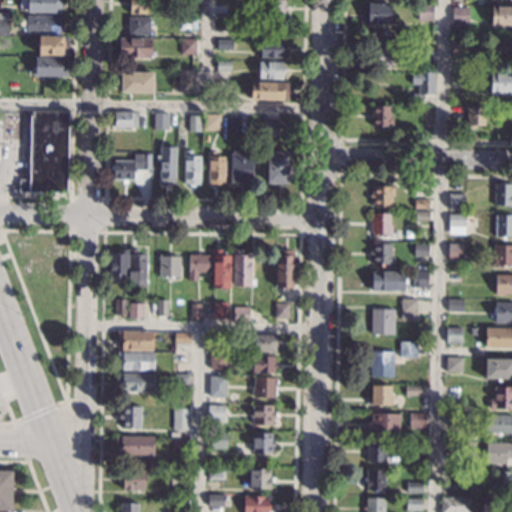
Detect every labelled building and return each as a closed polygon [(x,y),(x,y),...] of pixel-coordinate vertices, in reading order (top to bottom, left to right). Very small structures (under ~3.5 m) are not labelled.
[(60,0),(60,12),(27,12),(27,0),(60,0)] [(151,0),(151,13),(129,13),(129,0),(151,0)] [(196,0),(196,8),(180,8),(180,0),(196,0)] [(284,0),(284,19),(265,19),(265,0),(284,0)] [(390,25),(366,24),(367,3),(391,3),(390,25)] [(432,5),(432,21),(417,20),(417,4),(432,5)] [(511,6),(511,25),(489,25),(490,5),(511,6)] [(468,24),(452,24),(452,7),(468,7),(468,24)] [(59,33),(26,33),(26,16),(59,16),(59,33)] [(149,34),(128,34),(128,17),(149,18),(149,34)] [(7,34),(0,34),(0,18),(8,18),(7,34)] [(195,29),(179,28),(179,18),(196,18),(195,29)] [(68,55),(38,54),(38,36),(68,36),(68,55)] [(149,56),(118,55),(119,37),(150,38),(149,56)] [(196,54),(180,54),(180,38),(196,39),(196,54)] [(432,39),(432,49),(412,49),(412,38),(432,39)] [(232,39),(231,49),(216,49),(216,39),(232,39)] [(395,40),(395,54),(400,54),(400,67),(377,66),(378,39),(395,40)] [(282,41),(282,58),(260,58),(260,40),(282,41)] [(467,57),(451,57),(451,40),(467,41),(467,57)] [(511,41),(511,61),(490,60),(491,41),(511,41)] [(66,75),(35,75),(34,76),(35,58),(67,58),(66,75)] [(230,61),(230,71),(216,70),(216,61),(230,61)] [(282,62),(282,79),(258,79),(258,61),(282,62)] [(195,92),(178,92),(178,70),(195,70),(195,92)] [(433,94),(425,94),(425,105),(407,105),(407,96),(413,96),(413,93),(417,93),(417,84),(410,84),(410,71),(434,71),(433,94)] [(152,92),(120,92),(120,72),(153,73),(152,92)] [(465,73),(464,87),(450,86),(450,73),(465,73)] [(511,92),(490,92),(490,73),(511,73),(511,92)] [(287,83),(287,100),(249,99),(249,82),(287,83)] [(390,117),(392,117),(392,126),(371,126),(371,105),(390,105),(390,117)] [(485,108),(484,125),(477,124),(477,129),(467,128),(467,119),(466,119),(466,107),(485,108)] [(432,124),(421,124),(421,108),(432,108),(432,124)] [(66,194),(28,193),(28,192),(18,192),(18,180),(28,180),(29,111),(67,112),(66,194)] [(136,128),(113,128),(113,112),(136,112),(136,128)] [(167,130),(152,129),(153,113),(167,113),(167,130)] [(219,131),(202,130),(202,114),(206,114),(219,114),(219,131)] [(200,131),(187,131),(188,115),(189,115),(200,115),(200,131)] [(237,134),(227,134),(227,117),(238,117),(237,134)] [(278,136),(263,135),(264,120),(277,120),(278,120),(278,136)] [(174,183),(157,183),(157,166),(155,166),(155,154),(159,155),(159,146),(175,146),(174,183)] [(191,155),(199,156),(199,184),(183,184),(184,150),(192,150),(191,155)] [(248,153),(251,153),(251,160),(252,160),(252,171),(250,171),(250,185),(229,185),(229,152),(233,152),(233,150),(248,150),(248,153)] [(215,156),(224,156),(223,184),(208,184),(208,151),(215,151),(215,156)] [(287,183),(266,183),(267,151),(286,151),(287,151),(287,183)] [(150,170),(140,170),(140,154),(150,154),(150,170)] [(133,180),(127,180),(127,182),(122,182),(122,179),(113,179),(113,161),(133,161),(133,180)] [(511,206),(493,206),(493,184),(511,184),(511,206)] [(393,196),(391,196),(391,206),(371,205),(371,185),(393,186),(393,196)] [(463,210),(449,210),(449,194),(463,194),(463,210)] [(428,209),(414,208),(414,198),(428,198),(428,209)] [(428,212),(428,220),(414,220),(414,211),(428,212)] [(389,224),(392,224),(391,236),(379,236),(379,234),(371,234),(371,213),(389,213),(389,224)] [(464,234),(448,234),(448,214),(465,215),(464,234)] [(511,236),(495,236),(495,215),(511,215),(511,236)] [(390,254),(392,254),(392,264),(371,263),(371,243),(390,244),(390,254)] [(461,258),(447,258),(447,243),(462,244),(461,258)] [(427,256),(413,256),(414,244),(427,244),(427,256)] [(511,265),(490,265),(490,256),(492,256),(492,244),(511,244),(511,265)] [(126,283),(108,283),(109,253),(117,253),(117,249),(127,249),(126,283)] [(221,254),(229,254),(229,288),(211,287),(211,249),(221,249),(221,254)] [(250,286),(233,286),(233,249),(250,249),(250,286)] [(292,287),(274,287),(274,251),(293,251),(292,287)] [(145,286),(127,285),(128,253),(146,254),(145,286)] [(208,272),(197,272),(197,280),(187,280),(188,254),(208,254),(208,272)] [(178,277),(158,277),(158,256),(178,256),(178,277)] [(403,291),(370,290),(371,270),(404,271),(403,291)] [(426,287),(412,287),(412,270),(427,271),(426,287)] [(461,283),(447,282),(448,271),(461,271),(461,283)] [(511,294),(495,294),(496,274),(511,274),(511,294)] [(125,315),(114,315),(115,299),(125,299),(125,315)] [(166,315),(156,315),(156,299),(167,299),(166,315)] [(416,299),(415,319),(400,319),(400,299),(416,299)] [(462,311),(447,311),(447,299),(462,299),(462,311)] [(226,318),(211,318),(211,301),(226,302),(226,318)] [(287,318),(274,318),(274,302),(288,302),(287,318)] [(511,321),(494,321),(495,302),(511,302),(511,321)] [(142,317),(128,317),(129,303),(143,303),(142,317)] [(200,319),(190,318),(190,304),(191,304),(200,304),(200,319)] [(248,322),(233,322),(233,306),(248,307),(248,322)] [(394,334),(370,333),(371,309),(394,309),(394,334)] [(511,347),(484,347),(484,327),(511,327),(511,347)] [(460,344),(445,344),(446,328),(461,328),(460,344)] [(152,350),(121,350),(121,337),(117,337),(117,332),(152,331),(152,350)] [(189,344),(188,344),(188,347),(177,347),(177,343),(174,343),(174,332),(189,332),(189,344)] [(276,352),(253,352),(254,349),(246,348),(246,335),(254,335),(276,335),(276,352)] [(416,357),(398,357),(398,342),(416,342),(416,357)] [(392,377),(369,376),(369,351),(393,352),(392,377)] [(154,371),(121,370),(121,358),(117,358),(117,352),(154,352),(154,371)] [(225,363),(211,363),(211,354),(225,354),(225,363)] [(274,361),(276,361),(276,367),(274,367),(274,373),(251,373),(251,355),(274,356),(274,361)] [(461,372),(445,372),(446,357),(461,357),(461,372)] [(511,379),(484,379),(484,359),(511,359),(511,379)] [(154,391),(115,391),(116,373),(154,374),(154,391)] [(190,384),(173,384),(173,374),(190,374),(190,384)] [(225,397),(208,397),(207,376),(225,376),(225,397)] [(276,377),(276,386),(274,386),(274,397),(252,397),(253,376),(276,377)] [(389,407),(369,406),(369,385),(389,385),(389,407)] [(421,386),(421,396),(404,395),(404,385),(421,386)] [(459,400),(444,399),(444,386),(459,386),(459,400)] [(511,413),(511,410),(489,409),(489,399),(491,399),(491,386),(511,386),(511,413)] [(224,405),(223,422),(207,422),(207,404),(224,405)] [(272,411),(275,411),(274,418),(272,418),(272,424),(251,424),(252,404),(272,405),(272,411)] [(140,428),(121,428),(121,407),(140,406),(140,428)] [(188,429),(172,429),(172,408),(189,408),(188,429)] [(424,427),(408,427),(408,412),(424,413),(424,427)] [(398,434),(367,434),(367,421),(371,421),(371,413),(399,414),(398,434)] [(459,425),(444,425),(444,414),(459,414),(459,425)] [(511,433),(485,433),(485,415),(511,416),(511,433)] [(226,449),(211,449),(211,432),(226,432),(226,449)] [(271,433),(271,440),(273,440),(273,446),(271,446),(270,454),(251,453),(251,432),(271,433)] [(152,437),(152,455),(118,454),(118,443),(114,443),(114,436),(152,437)] [(188,450),(171,450),(171,437),(188,438),(188,450)] [(384,461),(366,461),(366,441),(384,441),(384,461)] [(459,453),(444,453),(444,442),(459,442),(459,453)] [(511,443),(511,464),(485,463),(486,442),(511,443)] [(223,478),(206,478),(207,467),(223,467),(223,478)] [(270,476),(270,489),(246,489),(247,467),(270,468),(270,476)] [(144,490),(122,490),(122,469),(144,469),(144,490)] [(384,490),(365,490),(365,469),(385,469),(384,490)] [(0,470),(12,471),(11,510),(0,509),(0,470)] [(187,485),(170,485),(170,470),(187,470),(187,485)] [(458,479),(443,479),(443,470),(458,470),(458,479)] [(510,493),(491,492),(492,471),(510,472),(510,493)] [(421,493),(406,493),(406,481),(421,481),(421,493)] [(222,506),(206,506),(206,494),(222,494),(222,506)] [(266,500),(269,500),(269,510),(266,510),(266,511),(243,511),(243,494),(266,495),(266,500)] [(383,511),(364,511),(365,498),(383,498),(383,511)] [(421,510),(405,510),(405,498),(421,498),(421,510)] [(469,511),(441,511),(441,498),(469,498),(469,511)] [(138,511),(119,511),(119,503),(138,503),(138,511)]
